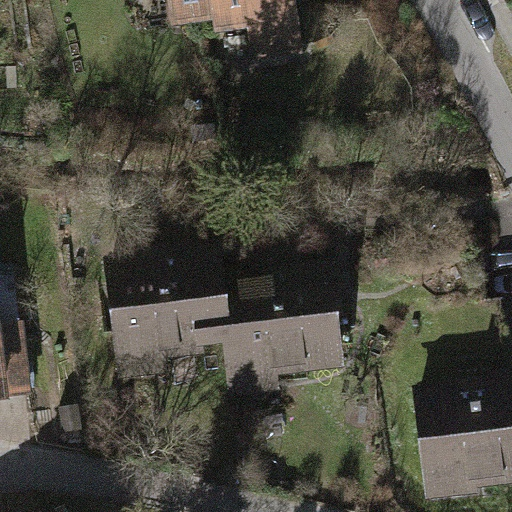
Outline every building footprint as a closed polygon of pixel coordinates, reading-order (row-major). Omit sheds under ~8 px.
[(10,0),(0,0),(0,38),(10,38),(10,0)] [(236,0),(235,7),(236,43),(326,41),(325,0),(236,0)] [(369,271),(267,276),(272,374),(374,369),(369,271)] [(272,374),(267,276),(164,281),(169,379),(272,374)] [(511,378),(457,379),(458,475),(511,474),(511,378)]
